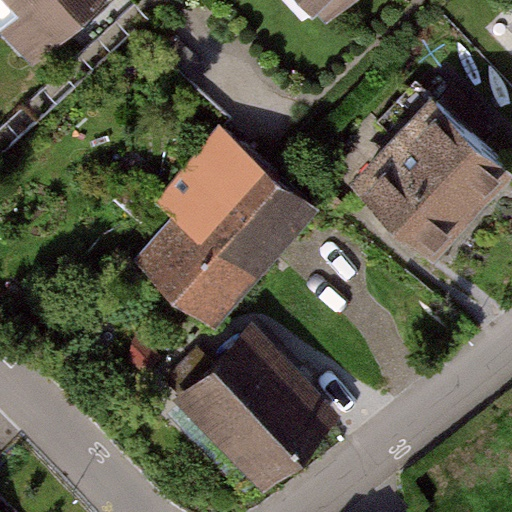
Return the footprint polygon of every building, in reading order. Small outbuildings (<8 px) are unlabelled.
[(0,0),(0,18),(37,59),(103,0),(0,0)] [(305,0),(323,20),(345,0),(305,0)] [(452,81),(360,182),(432,247),(508,163),(471,129),(487,112),(452,81)] [(183,214),(147,256),(221,319),(320,204),(224,122),(161,195),(183,214)] [(332,411),(252,330),(206,375),(190,359),(171,378),(266,475),(332,411)]
